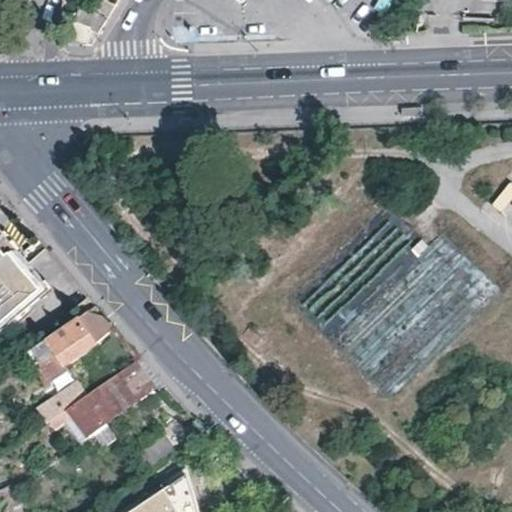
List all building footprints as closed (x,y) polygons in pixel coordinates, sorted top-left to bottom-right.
[(92,30),(99,33),(118,0),(78,0),(68,39),(83,44),(92,30)] [(491,204),(504,212),(511,198),(511,185),(506,182),(491,204)] [(51,287),(0,226),(0,329),(8,322),(51,287)] [(110,320),(98,305),(31,350),(40,364),(45,359),(41,351),(52,344),(66,365),(98,344),(118,330),(110,320)] [(138,353),(121,333),(98,349),(113,370),(138,353)] [(66,365),(52,344),(41,351),(45,359),(40,364),(52,382),(70,371),(66,365)] [(81,399),(50,421),(55,429),(72,417),(84,435),(156,386),(138,360),(81,399)] [(37,408),(47,423),(50,421),(81,399),(72,384),(37,408)] [(151,469),(174,454),(199,436),(177,418),(160,432),(163,438),(141,453),(151,469)] [(195,479),(191,473),(187,466),(118,511),(202,511),(202,501),(200,491),(198,485),(195,479)] [(24,511),(16,486),(0,492),(0,500),(3,511),(24,511)]
